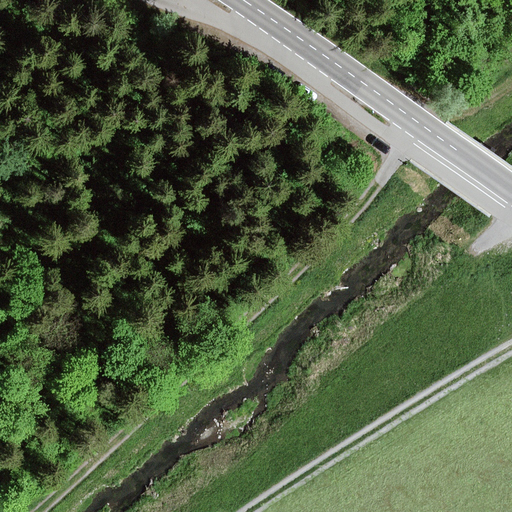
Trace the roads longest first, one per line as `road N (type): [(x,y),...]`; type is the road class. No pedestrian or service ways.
road 1 (track): [(43,511),(238,333),(369,201),(412,145)]
road 2 (secondary): [(511,185),(250,0)]
road 3 (track): [(252,511),(511,350)]
